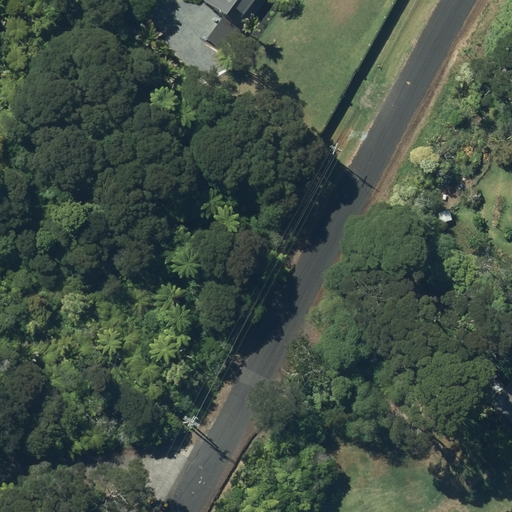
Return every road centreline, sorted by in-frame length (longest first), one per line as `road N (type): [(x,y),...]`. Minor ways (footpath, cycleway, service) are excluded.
road 1 (residential): [(191,502),(456,0)]
road 2 (residential): [(191,502),(118,473),(0,481)]
